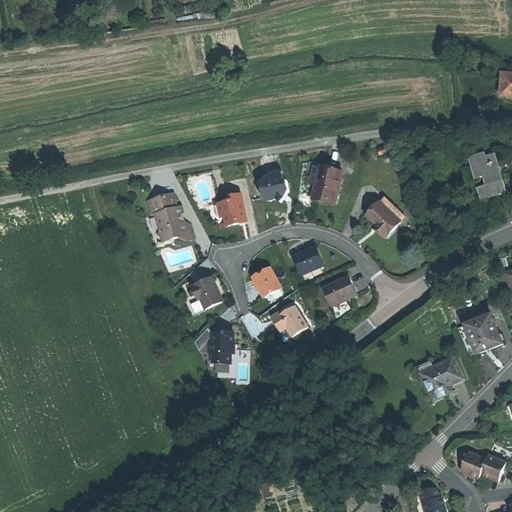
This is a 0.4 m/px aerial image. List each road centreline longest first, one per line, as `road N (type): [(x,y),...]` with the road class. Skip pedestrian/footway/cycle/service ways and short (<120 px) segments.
road 1 (tertiary): [(98,511),(280,398),(401,302)]
road 2 (residential): [(511,116),(151,170)]
road 3 (track): [(0,53),(221,24),(312,0)]
road 4 (residential): [(401,302),(341,244),(292,233),(242,254),(235,272),(243,310)]
road 5 (track): [(0,200),(151,170)]
road 6 (tertiary): [(401,302),(511,233)]
